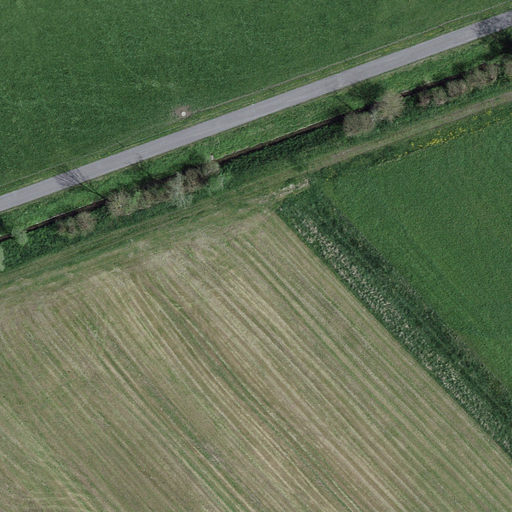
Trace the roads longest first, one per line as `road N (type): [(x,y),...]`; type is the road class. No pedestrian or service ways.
road 1 (unclassified): [(511,17),(0,204)]
road 2 (track): [(511,98),(0,281)]
